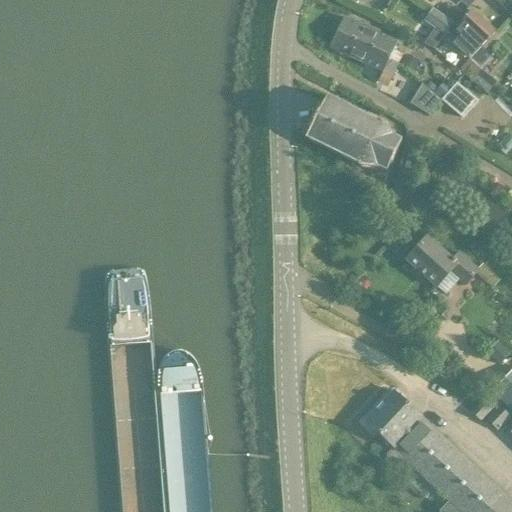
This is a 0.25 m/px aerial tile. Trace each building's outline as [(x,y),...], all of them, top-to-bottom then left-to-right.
[(432,8),(423,21),(435,29),(444,36),(453,23),(442,15),(432,8)] [(462,30),(450,42),(463,54),(470,60),(472,57),(480,48),(491,36),(495,33),(472,12),(458,27),(462,30)] [(330,48),(347,56),(353,43),(361,26),(345,18),(330,48)] [(353,43),(347,56),(364,64),(379,34),(361,26),(353,43)] [(372,48),(364,64),(382,72),(379,77),(390,82),(392,76),(398,64),(397,64),(388,59),(392,50),(396,43),(379,34),(372,48)] [(470,60),(460,70),(471,79),(480,70),(479,68),(489,57),(484,52),(480,48),(472,57),(470,60)] [(405,54),(399,66),(414,73),(420,61),(405,54)] [(423,83),(413,94),(418,98),(414,102),(433,119),(447,104),(445,102),(442,100),(451,89),(443,82),(434,93),(433,92),(427,86),(423,83)] [(464,93),(451,107),(463,119),(476,104),(464,93)] [(309,133),(306,138),(305,140),(358,166),(357,167),(360,169),(360,168),(377,171),(378,170),(385,173),(401,142),(393,138),(394,137),(382,124),(379,123),(379,124),(327,97),(323,104),(322,104),(315,118),(308,133),(309,133)] [(464,286),(478,271),(459,254),(452,261),(426,238),(406,260),(436,287),(449,273),(464,286)] [(511,373),(493,393),(511,410),(511,408),(511,373)] [(364,423),(379,436),(390,424),(392,425),(410,407),(393,391),(364,423)] [(480,422),(494,406),(485,397),(470,413),(480,422)] [(422,418),(410,407),(392,425),(390,424),(379,436),(392,449),(386,456),(386,459),(396,467),(399,467),(405,460),(460,511),(511,511),(511,503),(422,419),(422,418)] [(497,431),(509,418),(498,408),(486,421),(497,431)]
